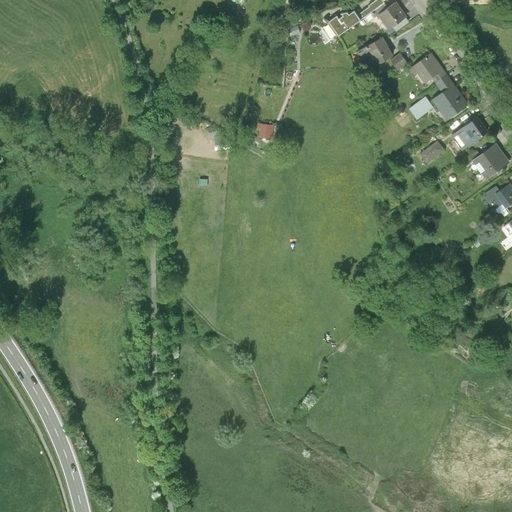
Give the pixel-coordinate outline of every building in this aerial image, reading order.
[(361,20),(363,18),(385,3),(382,0),(376,0),(369,6),(369,7),(357,16),(361,20)] [(388,8),(378,15),(389,29),(394,25),(405,17),(395,2),(388,8)] [(388,8),(385,3),(363,18),(367,23),(378,15),(388,8)] [(339,36),(361,20),(357,16),(354,11),(349,14),(347,12),(341,14),(343,17),(339,20),(336,15),(328,22),(339,36)] [(277,25),(278,18),(270,17),(269,24),(277,25)] [(409,22),(405,17),(394,25),(398,30),(409,22)] [(298,26),(290,29),(293,36),(300,33),(298,26)] [(393,57),(382,38),(366,47),(368,50),(360,54),(369,70),(393,57)] [(400,53),(390,60),(397,69),(406,62),(400,53)] [(432,77),(435,81),(445,74),(430,53),(411,67),(415,73),(417,72),(425,82),(432,77)] [(443,92),(429,101),(433,107),(437,111),(440,109),(447,119),(467,104),(445,74),(435,81),(443,92)] [(417,119),(433,107),(429,101),(425,96),(409,108),(417,119)] [(477,117),(452,134),(463,149),(488,132),(477,117)] [(444,150),(437,141),(425,150),(432,159),(444,150)] [(480,154),(472,159),(485,178),(508,161),(495,143),(480,154)] [(466,163),(472,159),(480,154),(476,149),(463,158),(466,163)] [(511,203),(511,187),(510,184),(500,191),(496,194),(503,204),(506,208),(511,203)] [(496,209),(503,204),(496,194),(500,191),(496,186),(484,195),(495,210),(496,209)] [(499,213),(506,208),(503,204),(496,209),(499,213)]
